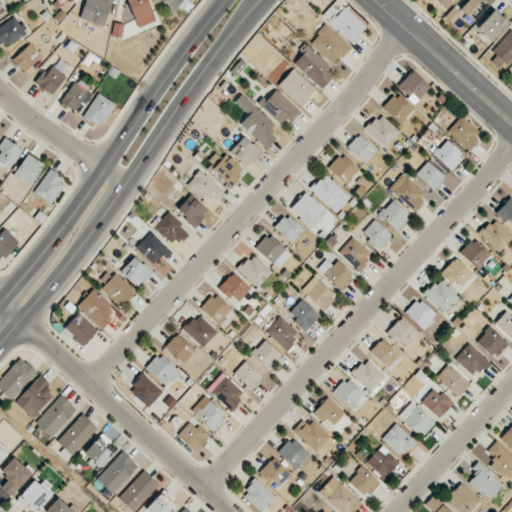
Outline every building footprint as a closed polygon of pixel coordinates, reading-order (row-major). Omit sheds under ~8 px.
[(85,0),(80,19),(104,26),(112,0),(85,0)] [(156,20),(146,0),(126,0),(139,28),(156,20)] [(182,0),(162,0),(175,9),(182,0)] [(367,28),(337,0),(335,0),(322,15),(352,44),(367,28)] [(435,0),(445,9),(453,0),(435,0)] [(468,0),(460,9),(472,21),(488,4),(483,0),(468,0)] [(508,22),(494,10),(477,28),(491,41),(508,22)] [(0,26),(0,42),(4,49),(26,34),(14,16),(0,26)] [(351,47),(325,24),(309,42),(335,65),(351,47)] [(506,65),(511,58),(511,29),(510,28),(489,49),(506,65)] [(23,72),(41,56),(29,43),(11,60),(23,72)] [(331,67),(307,46),(292,62),(321,88),(331,78),(326,73),(331,67)] [(46,74),(42,71),(34,83),(53,95),(65,75),(51,66),(46,74)] [(308,95),(314,88),(293,68),(277,85),(301,108),(310,97),(308,95)] [(397,86),(415,102),(430,86),(412,70),(397,86)] [(61,102),(76,111),(88,91),(73,82),(61,102)] [(286,118),(291,122),(300,112),(274,88),(259,104),(280,124),(286,118)] [(103,127),(115,103),(96,93),(84,117),(103,127)] [(382,108),(400,124),(413,110),(395,93),(382,108)] [(276,138),(270,131),(275,126),(242,94),(234,102),(248,115),(240,124),(266,149),(276,138)] [(399,132),(379,114),(365,129),(385,147),(399,132)] [(475,136),(478,131),(460,116),(447,132),(469,151),(479,139),(475,136)] [(376,150),(358,134),(346,147),(365,163),(376,150)] [(248,168),(262,153),(244,136),(230,151),(248,168)] [(0,162),(9,169),(22,149),(4,137),(0,143),(0,151),(0,152),(0,162)] [(451,171),(464,156),(446,139),(432,154),(451,171)] [(30,185),(44,164),(27,153),(14,174),(30,185)] [(341,153),(327,167),(345,184),(358,170),(341,153)] [(212,169),(231,186),(244,172),(225,154),(212,169)] [(433,190),(445,177),(427,162),(415,175),(433,190)] [(34,193),(52,204),(65,181),(47,170),(34,193)] [(188,182),(214,206),(225,194),(200,170),(188,182)] [(335,213),(349,198),(324,173),(310,188),(335,213)] [(393,192),(412,210),(426,195),(407,177),(393,192)] [(290,209),(311,228),(326,211),(305,192),(290,209)] [(207,211),(189,194),(176,209),(194,226),(207,211)] [(511,198),(510,197),(495,213),(505,222),(509,218),(511,220),(511,198)] [(396,231),(410,217),(392,200),(378,214),(396,231)] [(167,213),(154,226),(176,247),(189,234),(167,213)] [(291,243),(303,229),(286,214),(274,228),(291,243)] [(479,234),(498,252),(511,237),(511,236),(493,219),(479,234)] [(361,235),(379,250),(392,235),(374,220),(361,235)] [(0,260),(18,243),(4,229),(0,233),(0,260)] [(172,253),(151,232),(135,247),(152,265),(161,256),(165,260),(172,253)] [(278,268),(290,254),(267,233),(255,247),(278,268)] [(372,255),(352,237),(338,252),(358,270),(372,255)] [(490,255),(472,238),(459,252),(477,269),(490,255)] [(237,270),(257,288),(271,272),(251,254),(237,270)] [(139,288),(153,273),(134,256),(120,270),(139,288)] [(321,272),(341,291),(355,276),(334,257),(321,272)] [(455,280),(462,286),(473,274),(455,257),(441,273),(452,283),(455,280)] [(104,284),(101,288),(121,307),(134,293),(109,270),(100,280),(104,284)] [(249,288),(232,272),(218,287),(236,303),(249,288)] [(323,310),(335,296),(314,276),(301,290),(323,310)] [(443,313),(458,297),(439,279),(424,294),(443,313)] [(77,305),(101,328),(116,312),(93,289),(77,305)] [(217,324),(231,309),(213,293),(200,307),(217,324)] [(436,315),(417,298),(404,313),(423,329),(436,315)] [(289,312),(296,318),(293,321),(305,331),(319,316),(301,299),(289,312)] [(511,316),(505,311),(494,323),(511,339),(511,338),(511,316)] [(85,345),(97,329),(76,313),(63,329),(85,345)] [(216,332),(196,314),(182,329),(202,348),(216,332)] [(299,334),(280,316),(266,332),(285,350),(299,334)] [(406,346),(418,335),(401,317),(385,332),(396,344),(400,340),(406,346)] [(507,344),(489,327),(476,341),(495,358),(507,344)] [(194,350),(176,334),(164,347),(182,363),(194,350)] [(387,368),(399,355),(381,339),(370,351),(387,368)] [(268,371),(282,356),(264,340),(250,354),(268,371)] [(488,362),(469,343),(454,359),(474,377),(488,362)] [(146,367),(166,387),(180,373),(159,353),(146,367)] [(10,399),(36,372),(21,357),(0,378),(0,392),(1,393),(2,392),(10,399)] [(351,374),(371,392),(385,377),(366,359),(351,374)] [(233,374),(251,390),(263,377),(245,361),(233,374)] [(436,376),(458,397),(469,384),(447,364),(436,376)] [(128,389),(148,407),(162,392),(142,374),(128,389)] [(208,390),(230,410),(244,394),(222,374),(208,390)] [(51,386),(40,375),(14,402),(32,418),(52,397),(46,391),(51,386)] [(363,394),(345,378),(332,392),(350,409),(363,394)] [(434,387),(420,402),(438,419),(452,404),(434,387)] [(50,438),(77,410),(61,395),(34,424),(50,438)] [(345,413),(327,397),(312,413),(322,422),(326,418),(334,425),(345,413)] [(196,414),(213,431),(226,417),(209,400),(196,414)] [(397,416),(421,438),(434,423),(411,402),(397,416)] [(97,427),(82,414),(56,442),(71,456),(97,427)] [(302,420),(292,430),(315,452),(330,437),(313,420),(308,425),(302,420)] [(209,435),(189,421),(177,437),(197,451),(209,435)] [(414,441),(395,423),(381,438),(400,456),(414,441)] [(511,449),(511,424),(500,438),(511,449)] [(82,453),(97,469),(112,454),(105,447),(110,442),(102,434),(82,453)] [(278,452),(297,471),(311,457),(291,438),(278,452)] [(486,451),(494,458),(489,463),(507,480),(511,474),(511,455),(496,441),(486,451)] [(384,455),(377,449),(366,463),(384,478),(398,462),(387,452),(384,455)] [(113,493),(138,466),(122,451),(97,479),(113,493)] [(32,475),(14,456),(0,469),(0,471),(4,475),(0,478),(0,485),(9,495),(32,475)] [(290,473),(272,457),(259,471),(277,488),(290,473)] [(469,481),(489,500),(503,485),(478,461),(469,470),(474,475),(469,481)] [(380,484),(362,467),(348,482),(366,499),(380,484)] [(132,511),(158,484),(144,470),(118,498),(132,511)] [(339,511),(350,511),(360,502),(332,477),(318,492),(339,511)] [(241,494),(260,511),(275,497),(256,479),(241,494)] [(37,510),(51,495),(34,480),(16,499),(25,508),(30,503),(37,510)] [(470,511),(481,500),(460,482),(445,499),(459,511),(470,511)] [(171,511),(178,505),(162,491),(144,511),(171,511)] [(432,511),(451,511),(433,495),(424,505),(432,511)] [(73,511),(57,498),(44,511),(73,511)]
